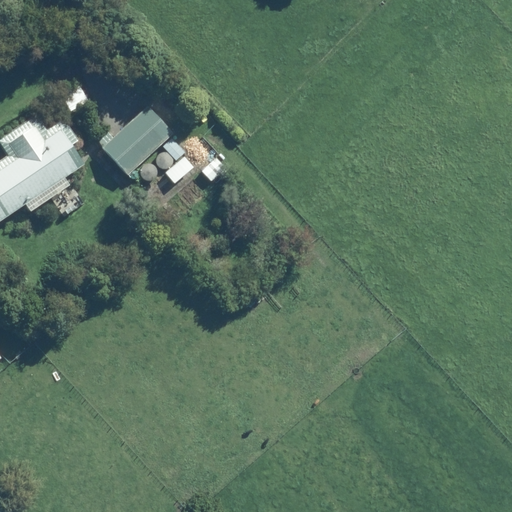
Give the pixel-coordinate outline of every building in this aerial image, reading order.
[(75,83),(56,95),(68,114),(87,102),(75,83)] [(123,176),(167,136),(142,108),(98,149),(123,176)] [(0,219),(21,205),(26,214),(65,188),(59,179),(79,165),(67,147),(76,141),(60,117),(44,128),(34,113),(0,136),(0,154),(1,156),(0,157),(0,219)] [(170,138),(160,147),(173,162),(183,153),(170,138)] [(190,168),(181,157),(161,174),(170,185),(190,168)]
